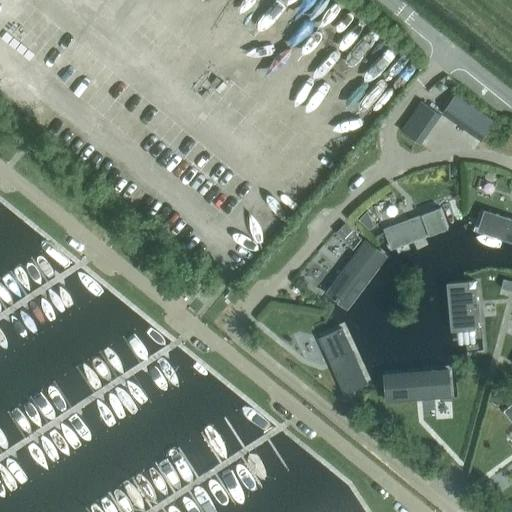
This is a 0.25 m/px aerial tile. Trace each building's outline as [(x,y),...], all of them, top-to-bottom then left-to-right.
[(465,101),(455,94),(441,114),(451,120),(465,101)] [(414,111),(434,125),(441,115),(421,101),(414,111)] [(475,108),(465,101),(451,120),(461,127),(475,108)] [(485,115),(475,108),(461,127),(471,134),(485,115)] [(407,121),(427,135),(434,125),(414,111),(407,121)] [(494,122),(485,115),(471,134),(480,141),(494,122)] [(407,121),(400,131),(420,144),(427,135),(407,121)] [(447,202),(380,227),(387,252),(457,231),(447,202)] [(366,212),(359,220),(370,230),(373,227),(366,212)] [(511,221),(479,212),(474,227),(511,238),(511,221)] [(351,236),(354,233),(345,224),(338,231),(343,236),(351,236)] [(366,251),(326,303),(344,316),(383,264),(366,251)] [(501,288),(509,290),(511,282),(504,280),(501,288)] [(481,291),(452,292),(453,354),(483,353),(481,291)] [(346,334),(321,343),(345,402),(369,392),(346,334)] [(456,375),(387,379),(389,410),(458,405),(456,375)] [(511,405),(503,412),(511,423),(511,405)] [(481,486),(489,498),(496,493),(488,481),(481,486)]
